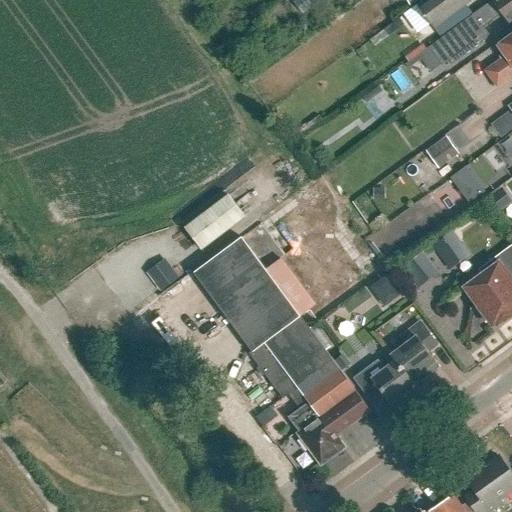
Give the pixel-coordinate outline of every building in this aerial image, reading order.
[(297,0),(294,3),(304,14),(316,4),(313,0),(297,0)] [(422,0),(416,4),(434,29),(473,0),(422,0)] [(511,0),(492,0),(429,47),(442,65),(449,60),(452,64),(491,36),(484,27),(503,13),(510,22),(511,20),(511,0)] [(397,31),(408,23),(403,16),(392,24),(397,31)] [(511,77),(511,34),(498,45),(505,56),(485,71),(498,88),(511,77)] [(439,170),(459,155),(446,137),(426,152),(439,170)] [(467,164),(450,176),(469,202),(485,190),(467,164)] [(502,212),(511,203),(511,201),(501,187),(490,196),(502,212)] [(374,190),(374,200),(384,200),(384,190),(374,190)] [(185,228),(202,250),(246,216),(229,195),(185,228)] [(454,232),(434,246),(446,263),(466,248),(454,232)] [(242,238),(194,273),(252,351),(250,353),(283,397),(295,389),(295,390),(334,361),(301,317),(316,306),(282,260),(266,271),(242,238)] [(494,320),(496,319),(499,324),(511,314),(511,312),(509,309),(511,306),(511,244),(479,269),(484,277),(470,288),(494,320)] [(418,289),(440,273),(424,252),(402,268),(418,289)] [(180,278),(166,259),(147,273),(161,292),(180,278)] [(386,308),(402,296),(386,275),(370,287),(377,295),(376,295),(386,308)] [(391,355),(395,361),(416,384),(440,366),(429,352),(439,345),(421,321),(405,332),(411,340),(391,355)] [(105,338),(99,331),(89,339),(95,346),(105,338)] [(416,384),(395,361),(385,368),(379,360),(354,379),(385,420),(403,407),(398,400),(417,386),(416,384)] [(306,405),(288,418),(299,433),(322,464),(324,463),(327,464),(333,460),(333,456),(345,447),(337,437),(371,412),(334,361),(295,390),(306,404),(306,405)] [(467,511),(490,511),(504,503),(501,499),(511,491),(511,472),(500,456),(467,480),(474,491),(466,496),(469,500),(462,504),(467,511)] [(465,511),(454,496),(431,511),(465,511)]
